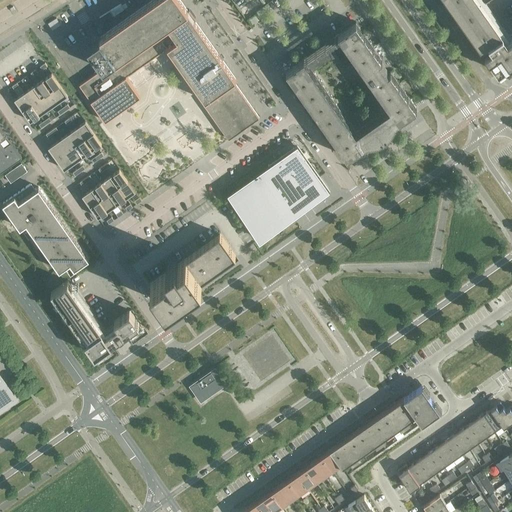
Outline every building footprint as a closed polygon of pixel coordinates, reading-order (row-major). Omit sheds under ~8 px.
[(87,46),(103,68),(114,59),(117,63),(126,76),(167,47),(204,99),(202,101),(228,139),(259,117),(233,80),(236,79),(221,58),(191,15),(189,13),(180,0),(152,0),(100,37),(96,40),(87,46)] [(511,32),(509,35),(485,2),(487,0),(447,0),(498,72),(511,62),(511,32)] [(356,22),(321,46),(286,71),(338,144),(356,132),(313,71),(347,47),(390,108),(407,95),(390,71),(387,73),(379,61),(382,59),(356,22)] [(114,59),(103,68),(79,84),(105,121),(140,96),(126,76),(117,63),(114,59)] [(59,83),(51,72),(42,79),(50,90),(59,83)] [(42,79),(33,85),(41,97),(50,90),(42,79)] [(50,90),(58,101),(67,95),(59,83),(50,90)] [(33,85),(24,92),(31,103),(41,97),(33,85)] [(49,108),(58,101),(50,90),(41,97),(49,108)] [(14,98),(22,110),(31,103),(24,92),(14,98)] [(416,108),(407,95),(390,108),(356,132),(338,144),(347,157),(367,143),(370,143),(378,141),(382,140),(383,139),(384,139),(387,136),(388,135),(391,132),(395,125),(396,122),(416,108)] [(39,114),(49,108),(41,97),(31,103),(39,114)] [(30,121),(39,114),(31,103),(22,110),(30,121)] [(93,131),(85,120),(76,127),(84,138),(93,131)] [(0,172),(22,158),(0,126),(0,172)] [(76,127),(67,133),(75,145),(84,138),(76,127)] [(84,138),(92,149),(101,143),(93,131),(84,138)] [(67,133),(57,140),(65,151),(75,145),(67,133)] [(83,156),(92,149),(84,138),(75,145),(83,156)] [(48,146),(56,158),(65,151),(57,140),(48,146)] [(301,210),(329,190),(297,144),(288,151),(280,156),(280,157),(269,165),(268,164),(268,165),(227,194),(260,239),(301,210),(301,211),(301,210)] [(73,162),(83,156),(75,145),(65,151),(73,162)] [(64,169),(73,162),(65,151),(56,158),(64,169)] [(5,174),(11,182),(27,171),(21,163),(5,174)] [(127,180),(119,168),(110,175),(118,186),(127,180)] [(110,175),(101,181),(109,193),(118,186),(110,175)] [(118,186),(126,197),(135,191),(127,180),(118,186)] [(101,181),(91,188),(99,199),(109,193),(101,181)] [(89,258),(40,189),(38,187),(34,190),(30,184),(3,203),(20,228),(21,227),(26,223),(34,234),(33,235),(34,235),(59,270),(67,265),(71,271),(89,258)] [(116,204),(126,197),(118,186),(109,193),(116,204)] [(82,195),(90,206),(99,199),(91,188),(82,195)] [(107,211),(116,204),(109,193),(99,199),(107,211)] [(98,217),(107,211),(99,199),(90,206),(98,217)] [(220,234),(202,246),(218,268),(235,256),(220,234)] [(202,246),(186,258),(201,280),(218,268),(202,246)] [(168,270),(150,283),(166,305),(180,295),(179,294),(184,290),(185,292),(194,285),(201,280),(186,258),(178,263),(175,260),(165,267),(168,270)] [(68,281),(51,292),(95,355),(139,324),(129,310),(114,321),(115,322),(105,329),(74,284),(71,286),(68,281)] [(195,382),(192,384),(200,396),(224,380),(215,368),(212,370),(212,369),(194,382),(195,382)] [(0,411),(17,399),(12,392),(2,379),(0,380),(0,411)] [(422,384),(404,397),(405,398),(405,399),(416,415),(421,423),(439,410),(422,384)] [(405,398),(404,397),(379,414),(392,432),(416,415),(405,399),(405,398)] [(505,409),(500,401),(491,408),(503,424),(502,424),(503,426),(511,420),(511,419),(505,410),(505,409)] [(503,424),(491,408),(483,414),(494,430),(502,424),(503,424)] [(392,432),(379,414),(367,423),(379,441),(392,432)] [(494,430),(483,414),(474,419),(486,436),(494,430)] [(486,436),(474,419),(466,425),(478,442),(486,436)] [(379,441),(367,423),(342,440),(355,458),(379,441)] [(478,442),(466,425),(458,431),(469,448),(478,442)] [(469,448),(458,431),(449,437),(461,453),(469,448)] [(461,453),(449,437),(441,443),(452,459),(461,453)] [(355,458),(342,440),(330,449),(341,465),(342,467),(355,458)] [(452,459),(441,443),(433,449),(444,465),(452,459)] [(341,465),(330,449),(321,455),(332,471),(341,465)] [(444,465),(433,449),(424,455),(436,471),(444,465)] [(511,451),(500,461),(506,470),(511,465),(511,451)] [(332,471),(321,455),(313,461),(324,476),(332,471)] [(436,471),(424,455),(416,461),(427,477),(436,471)] [(324,476),(313,461),(305,467),(316,482),(324,476)] [(427,477),(416,461),(408,466),(408,467),(419,483),(427,477)] [(408,466),(406,464),(398,470),(410,489),(419,483),(408,467),(408,466)] [(316,482),(305,467),(296,473),(307,488),(316,482)] [(307,488),(296,473),(288,478),(299,494),(307,488)] [(299,494),(288,478),(280,484),(291,500),(299,494)] [(480,479),(476,481),(480,488),(484,485),(480,479)] [(490,481),(484,485),(488,492),(489,493),(495,489),(490,481)] [(291,500),(280,484),(271,490),(282,506),(291,500)] [(488,492),(484,485),(480,488),(484,494),(488,492)] [(273,511),(282,506),(271,490),(263,496),(270,505),(269,506),(273,511)] [(341,493),(337,495),(342,502),(345,500),(341,493)] [(431,511),(446,503),(439,494),(421,507),(424,511),(426,510),(427,511),(431,511)] [(342,502),(337,495),(334,498),(339,504),(342,502)] [(348,505),(352,511),(356,511),(370,504),(364,495),(348,505)] [(270,505),(263,496),(246,508),(249,511),(259,511),(269,506),(270,505)] [(490,496),(487,498),(491,505),(495,503),(490,496)] [(450,511),(451,511),(446,503),(431,511),(450,511)] [(499,509),(495,503),(491,505),(495,511),(499,509)]
